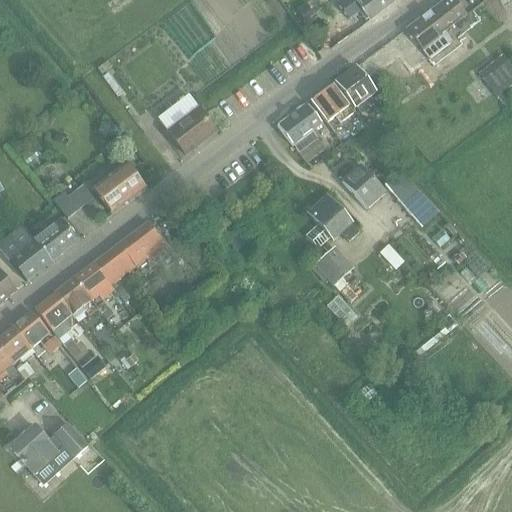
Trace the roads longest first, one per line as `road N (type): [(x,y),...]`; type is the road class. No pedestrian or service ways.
road 1 (residential): [(0,323),(423,0)]
road 2 (residential): [(305,488),(498,332)]
road 3 (residential): [(182,334),(305,488)]
